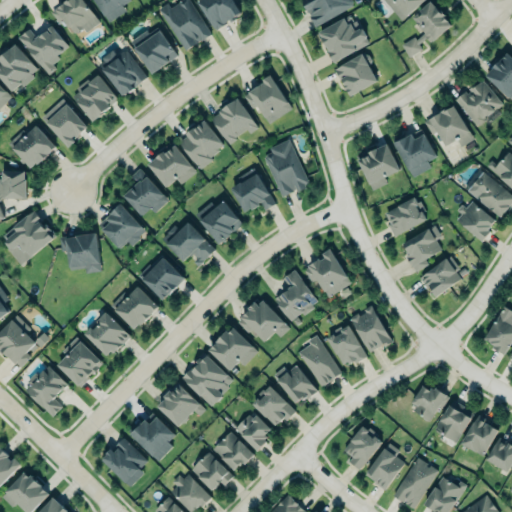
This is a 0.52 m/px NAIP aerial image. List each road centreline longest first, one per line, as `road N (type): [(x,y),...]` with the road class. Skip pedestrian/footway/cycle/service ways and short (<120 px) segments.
road 1 (residential): [(264,0),(324,133),(364,255),(402,313),(437,347)]
road 2 (residential): [(345,207),(301,225),(236,270),(54,454)]
road 3 (residential): [(235,511),(333,414),(437,347),(511,248)]
road 4 (residential): [(278,32),(161,103),(66,189)]
road 5 (residential): [(324,133),(404,93),(506,0)]
road 6 (residential): [(112,511),(0,401)]
